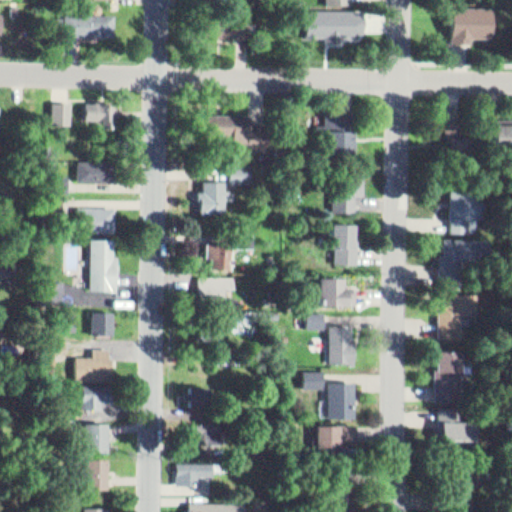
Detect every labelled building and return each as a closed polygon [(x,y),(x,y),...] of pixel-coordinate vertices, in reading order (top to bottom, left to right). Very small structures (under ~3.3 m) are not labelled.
[(484,2),(442,3),(443,38),(466,37),(466,32),(485,31),(484,2)] [(115,7),(58,5),(57,33),(114,35),(115,7)] [(235,31),(235,7),(196,7),(196,31),(235,31)] [(86,98),(85,113),(96,113),(96,121),(119,121),(120,100),(115,100),(115,94),(94,93),(94,98),(86,98)] [(53,94),(53,119),(71,120),(71,94),(53,94)] [(324,103),(324,116),(313,116),(313,147),(353,147),(354,103),(324,103)] [(204,108),(204,132),(247,132),(247,108),(204,108)] [(441,115),(440,143),(459,144),(459,131),(468,131),(469,116),(441,115)] [(486,115),(511,115),(511,148),(485,148),(486,115)] [(79,153),(78,173),(115,174),(115,154),(79,153)] [(230,175),(229,159),(251,158),(251,175),(230,175)] [(363,160),(363,188),(355,188),(355,206),(332,206),(332,160),(363,160)] [(66,168),(66,185),(49,185),(49,168),(66,168)] [(201,174),(201,184),(196,184),(196,209),(234,209),(234,182),(222,182),(222,174),(201,174)] [(449,180),(447,226),(472,227),(474,180),(449,180)] [(49,190),(49,206),(65,205),(65,190),(49,190)] [(62,197),(44,197),(44,221),(62,221),(62,197)] [(74,199),(75,224),(111,224),(111,199),(74,199)] [(324,216),(323,243),(329,244),(329,255),(358,256),(359,232),(353,232),(353,217),(324,216)] [(89,232),(88,283),(116,284),(117,250),(113,250),(113,232),(89,232)] [(440,232),(439,281),(470,282),(470,232),(440,232)] [(231,260),(231,233),(204,233),(204,251),(210,251),(210,260),(231,260)] [(0,254),(0,270),(11,270),(11,254),(0,254)] [(197,269),(197,294),(234,294),(234,269),(197,269)] [(315,272),(315,298),(356,298),(356,280),(339,280),(340,273),(315,272)] [(59,277),(59,294),(39,293),(39,276),(59,277)] [(437,332),(438,284),(475,285),(473,333),(437,332)] [(74,302),(74,322),(58,322),(58,302),(74,302)] [(91,304),(91,327),(111,327),(111,304),(91,304)] [(307,305),(308,320),(324,319),(323,304),(307,305)] [(309,312),(309,326),(326,326),(326,312),(309,312)] [(329,320),(329,356),(354,357),(354,320),(329,320)] [(52,342),(51,358),(35,358),(35,342),(52,342)] [(91,342),(91,349),(75,349),(75,375),(109,375),(109,342),(91,342)] [(433,393),(432,344),(457,343),(458,392),(433,393)] [(302,364),(302,381),(323,381),(323,364),(302,364)] [(328,377),(328,412),(353,411),(353,376),(328,377)] [(188,378),(188,383),(183,383),(183,391),(187,391),(187,399),(208,399),(209,379),(188,378)] [(79,379),(79,401),(103,401),(103,379),(79,379)] [(435,403),(435,447),(465,447),(465,403),(435,403)] [(81,416),(81,444),(102,444),(102,416),(81,416)] [(188,417),(188,439),(234,439),(234,417),(188,417)] [(314,419),(313,452),(353,453),(353,420),(314,419)] [(75,453),(75,473),(81,473),(81,483),(102,483),(102,453),(75,453)] [(175,457),(175,477),(199,477),(199,457),(175,457)] [(465,463),(465,505),(439,505),(438,464),(465,463)] [(322,468),(322,511),(352,511),(352,468),(322,468)] [(187,496),(187,511),(243,511),(243,497),(187,496)] [(84,500),(84,508),(69,507),(69,511),(108,511),(108,500),(84,500)]
